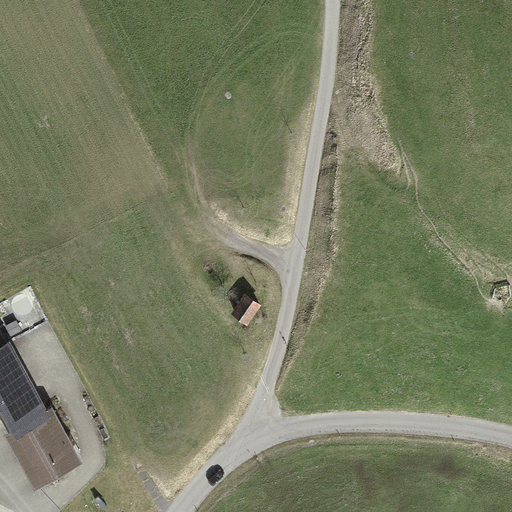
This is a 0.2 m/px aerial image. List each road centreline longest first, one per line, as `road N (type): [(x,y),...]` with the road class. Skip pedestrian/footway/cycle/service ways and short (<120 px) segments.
road 1 (track): [(330,0),(327,79),(262,433)]
road 2 (unclassified): [(511,443),(426,426),(262,433),(189,511)]
